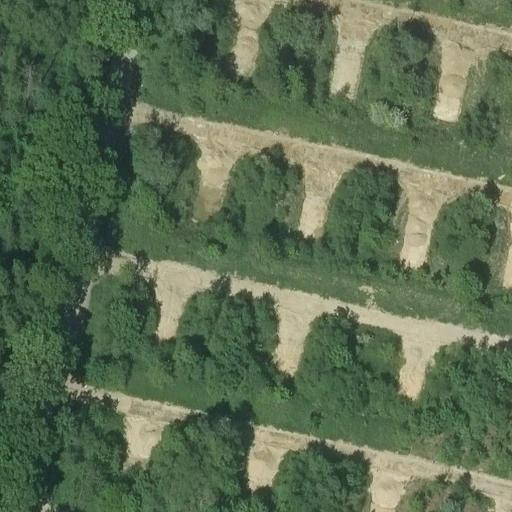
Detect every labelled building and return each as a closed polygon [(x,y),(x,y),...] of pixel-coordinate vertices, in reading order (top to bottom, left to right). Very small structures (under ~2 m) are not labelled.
[(357,97),(362,48),(334,45),(329,94),(357,97)] [(442,65),(429,115),(457,122),(470,73),(442,65)] [(221,217),(229,173),(200,168),(192,212),(221,217)] [(293,240),(321,245),(331,196),(304,190),(293,240)] [(405,213),(399,263),(427,267),(434,217),(405,213)] [(511,287),(511,238),(508,238),(503,287),(511,287)] [(275,337),(271,375),(300,378),(304,340),(275,337)] [(401,363),(393,401),(422,407),(430,369),(401,363)] [(248,469),(242,495),(269,502),(275,476),(248,469)] [(396,511),(399,505),(371,497),(367,511),(396,511)]
